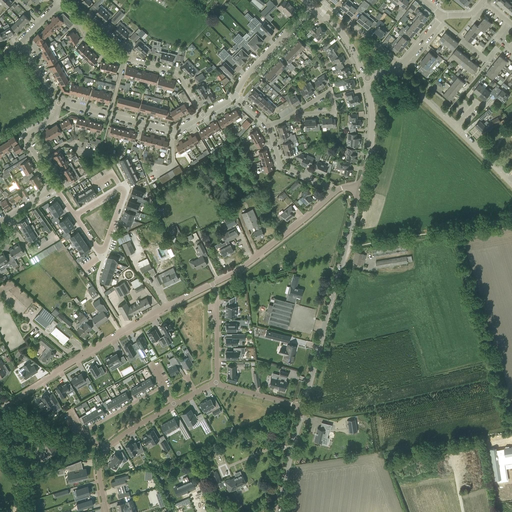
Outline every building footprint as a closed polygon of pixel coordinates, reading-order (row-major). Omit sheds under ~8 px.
[(81,0),(82,1),(80,3),(86,8),(89,4),(92,2),(89,0),(81,0)] [(406,0),(400,0),(398,3),(401,6),(394,18),(397,20),(404,11),(408,5),(406,4),(408,1),(406,0)] [(340,7),(346,12),(351,5),(346,1),(340,7)] [(502,6),(506,10),(511,5),(506,1),(502,6)] [(277,8),(287,17),(294,9),(288,3),(286,4),(283,2),(277,8)] [(351,5),(346,12),(351,16),(357,8),(352,3),(351,5)] [(95,13),(100,17),(105,12),(104,11),(98,6),(96,9),(98,10),(95,13)] [(267,6),(260,13),(265,17),(272,10),(267,6)] [(105,12),(100,17),(105,21),(107,18),(109,20),(113,15),(106,9),(106,10),(105,9),(104,11),(105,12)] [(416,16),(417,17),(417,18),(420,20),(421,21),(423,22),(427,17),(421,13),(422,12),(418,9),(415,12),(417,13),(415,16),(416,16)] [(110,21),(112,23),(122,12),(120,10),(114,16),(110,21)] [(356,20),(362,24),(367,18),(364,16),(366,13),(364,11),(362,14),(360,16),(356,20)] [(122,12),(112,23),(114,25),(124,14),(122,12)] [(23,14),(19,18),(25,24),(27,22),(28,23),(30,21),(23,14)] [(54,16),(52,18),(60,26),(62,25),(61,24),(63,22),(60,19),(58,17),(57,16),(55,18),(54,16)] [(367,18),(362,24),(367,29),(370,25),(373,27),(376,22),(368,16),(367,18)] [(412,21),(413,22),(419,27),(423,22),(417,18),(417,17),(416,16),(412,21)] [(253,18),(250,21),(256,27),(259,25),(269,35),(274,30),(271,27),(271,26),(265,21),(262,24),(261,23),(259,21),(254,17),(253,18)] [(484,17),(481,22),(488,28),(492,23),(484,17)] [(19,18),(15,22),(22,29),(24,27),(23,26),(25,24),(19,18)] [(52,21),(50,23),(56,29),(58,27),(59,28),(59,27),(60,26),(52,18),(51,19),(50,20),(52,21)] [(379,19),(378,20),(376,22),(375,24),(377,26),(374,31),(381,37),(383,35),(385,36),(388,32),(381,27),(384,23),(381,21),(379,19)] [(115,30),(119,34),(126,27),(120,21),(116,26),(117,27),(115,30)] [(250,21),(247,25),(253,31),(256,27),(250,21)] [(22,29),(15,22),(11,27),(17,32),(19,30),(20,31),(22,29)] [(413,22),(409,27),(415,32),(419,27),(413,22)] [(481,22),(477,26),(481,29),(481,30),(484,32),(488,28),(481,22)] [(46,24),(45,25),(54,33),(55,32),(54,31),(56,29),(50,23),(49,24),(47,23),(46,24)] [(474,23),(471,28),(478,34),(481,30),(481,29),(477,26),(474,23)] [(45,28),(43,30),(49,36),(49,35),(51,33),(52,34),(54,33),(45,25),(43,26),(45,28)] [(308,30),(310,31),(318,39),(319,40),(322,37),(321,36),(322,35),(325,32),(320,26),(317,29),(313,25),(308,30)] [(402,27),(399,31),(406,36),(407,34),(411,37),(415,32),(409,27),(407,25),(404,28),(402,27)] [(10,27),(5,30),(9,38),(12,37),(11,36),(14,34),(11,30),(10,27)] [(126,27),(119,34),(124,39),(127,36),(128,37),(132,32),(126,27)] [(471,28),(467,32),(474,38),(478,34),(471,28)] [(137,34),(132,40),(134,42),(137,38),(139,36),(140,37),(141,37),(145,33),(141,29),(141,30),(137,34)] [(5,30),(0,33),(0,32),(0,33),(4,40),(6,38),(7,40),(9,38),(5,30)] [(43,30),(39,34),(43,39),(47,35),(48,37),(50,36),(49,35),(49,36),(43,30)] [(66,36),(68,40),(78,35),(76,33),(74,34),(73,31),(69,34),(66,36)] [(396,40),(398,41),(404,46),(408,41),(404,38),(406,36),(399,31),(397,33),(400,35),(396,40)] [(255,32),(250,36),(259,45),(261,43),(263,40),(255,32)] [(440,39),(444,43),(450,36),(448,34),(445,32),(440,39)] [(474,38),(467,32),(466,34),(464,37),(471,42),(474,38)] [(39,34),(38,33),(37,33),(33,38),(38,43),(40,40),(42,39),(43,40),(43,39),(39,34)] [(238,33),(235,36),(241,42),(244,39),(238,33)] [(382,43),(385,46),(385,45),(386,43),(387,43),(388,42),(388,41),(387,41),(391,36),(389,34),(385,39),(384,41),(383,41),(382,43)] [(78,35),(68,40),(71,45),(74,43),(79,41),(77,39),(79,38),(78,35)] [(235,36),(232,40),(238,46),(241,42),(235,36)] [(250,36),(245,41),(254,50),(257,47),(257,48),(259,45),(250,36)] [(446,44),(448,46),(454,39),(450,36),(444,43),(443,44),(445,45),(446,44)] [(134,48),(138,52),(145,44),(139,39),(135,43),(137,45),(134,48)] [(452,51),(453,50),(459,43),(454,39),(448,46),(451,48),(450,49),(452,51)] [(298,40),(294,44),(301,50),(305,46),(302,44),(298,40)] [(50,46),(48,44),(47,45),(45,41),(39,44),(41,48),(42,50),(49,47),(50,46)] [(404,46),(398,41),(396,44),(393,42),(391,44),(400,51),(404,46)] [(327,55),(329,58),(336,54),(334,51),(338,48),(335,43),(330,46),(327,48),(330,53),(327,55)] [(76,50),(80,53),(87,46),(85,45),(84,46),(82,44),(78,47),(76,50)] [(145,44),(138,52),(143,56),(146,53),(147,54),(149,52),(150,51),(151,49),(145,44)] [(294,44),(291,48),(299,56),(301,55),(299,53),(301,50),(294,44)] [(165,61),(167,55),(168,52),(160,50),(160,49),(161,49),(161,48),(161,47),(161,46),(156,45),(155,48),(154,54),(157,55),(157,54),(159,55),(158,56),(160,56),(159,60),(165,61)] [(80,53),(84,57),(90,51),(87,49),(89,48),(87,46),(80,53)] [(41,54),(42,57),(51,51),(49,47),(42,50),(41,51),(42,52),(43,53),(41,54)] [(240,47),(235,51),(244,60),(247,58),(246,58),(249,55),(240,47)] [(223,48),(220,51),(226,57),(230,54),(223,48)] [(291,48),(287,52),(293,58),(295,56),(297,58),(299,56),(291,48)] [(452,57),(455,59),(461,52),(457,48),(450,57),(452,58),(452,57)] [(46,58),(47,60),(54,56),(51,51),(42,57),(44,59),(46,58)] [(84,57),(88,61),(95,54),(93,52),(92,53),(90,51),(84,57)] [(220,51),(217,54),(223,61),(226,57),(220,51)] [(235,51),(231,56),(240,65),(242,62),(244,60),(235,51)] [(293,58),(287,52),(283,56),(286,59),(289,62),(290,63),(292,61),(291,60),(293,58)] [(429,52),(425,57),(434,65),(437,61),(436,61),(438,59),(441,61),(442,59),(436,54),(434,56),(429,52)] [(457,62),(459,63),(465,55),(461,52),(455,59),(458,61),(457,62)] [(95,54),(88,61),(92,65),(98,59),(95,57),(96,56),(95,54)] [(332,67),(333,70),(335,69),(342,66),(341,63),(345,61),(342,55),(338,58),(336,54),(329,58),(331,61),(334,59),(337,65),(334,66),(332,67)] [(175,62),(176,57),(167,55),(165,61),(171,63),(172,61),(175,62)] [(461,64),(464,66),(470,59),(465,55),(459,63),(460,65),(461,64)] [(54,56),(47,60),(48,62),(46,63),(48,66),(52,64),(57,61),(55,58),(54,56)] [(500,56),(496,60),(504,66),(505,65),(506,65),(505,64),(507,61),(500,56)] [(434,65),(425,57),(420,63),(423,65),(422,66),(418,70),(427,77),(432,71),(430,70),(432,68),(434,65)] [(279,59),(275,63),(282,70),(284,68),(286,70),(288,69),(291,71),(293,69),(289,65),(287,67),(283,63),(279,59)] [(466,69),(467,70),(474,62),(470,59),(464,66),(466,68),(466,69)] [(182,68),(186,72),(193,65),(187,60),(183,64),(184,65),(182,68)] [(496,60),(493,64),(500,70),(502,68),(506,71),(506,70),(507,71),(509,69),(507,67),(506,68),(504,66),(496,60)] [(99,70),(105,71),(107,62),(105,61),(104,63),(101,62),(100,67),(99,70)] [(225,62),(220,67),(226,73),(226,72),(229,75),(234,70),(225,62)] [(474,62),(467,70),(469,72),(470,71),(472,73),(478,66),(476,64),(474,62)] [(52,69),(53,72),(60,67),(58,63),(53,65),(49,68),(50,70),(52,69)] [(275,63),(272,67),(278,73),(282,70),(275,63)] [(493,64),(489,68),(497,75),(499,73),(498,73),(500,70),(493,64)] [(193,65),(186,72),(190,77),(193,74),(195,76),(199,71),(193,65)] [(53,75),(54,77),(63,72),(65,71),(63,66),(60,67),(53,72),(55,74),(53,75)] [(335,69),(333,70),(332,71),(333,74),(337,72),(338,75),(341,74),(343,77),(351,73),(348,67),(343,69),(342,66),(335,69)] [(272,67),(268,71),(274,77),(278,73),(272,67)] [(497,75),(489,68),(486,73),(493,79),(495,76),(496,76),(497,75)] [(274,77),(268,71),(264,75),(267,78),(270,81),(274,77)] [(57,79),(59,81),(66,77),(63,72),(54,77),(55,80),(57,79)] [(317,80),(314,82),(319,90),(325,86),(323,83),(324,82),(327,80),(324,75),(316,79),(317,80)] [(474,91),(479,95),(485,88),(482,86),(484,83),(482,81),(484,78),(482,76),(474,85),(477,87),(474,91)] [(62,86),(69,82),(66,77),(59,81),(60,83),(58,84),(61,90),(63,89),(62,86)] [(454,79),(453,81),(461,87),(465,83),(457,77),(455,80),(454,79)] [(336,86),(337,87),(338,87),(339,87),(341,86),(342,85),(344,89),(355,86),(353,80),(348,81),(347,78),(342,80),(334,83),(334,84),(334,85),(335,85),(336,86)] [(312,90),(314,88),(311,84),(309,81),(301,86),(303,90),(300,91),(302,94),(305,99),(309,96),(308,96),(313,92),(312,90)] [(453,83),(450,86),(458,91),(461,87),(453,81),(452,82),(453,83)] [(196,88),(199,94),(205,90),(206,89),(202,82),(198,85),(199,86),(196,88)] [(74,93),(76,85),(73,84),(73,83),(71,83),(69,92),(64,91),(63,93),(71,95),(72,93),(74,93)] [(446,89),(447,90),(454,96),(458,91),(450,86),(448,88),(447,87),(446,89)] [(490,97),(493,94),(498,88),(496,86),(494,89),(494,88),(492,90),(490,89),(488,91),(485,88),(479,95),(485,99),(488,96),(490,97)] [(248,97),(252,100),(258,93),(260,91),(256,88),(248,97)] [(498,88),(493,94),(499,99),(500,98),(504,102),(507,98),(509,96),(502,90),(501,90),(498,88)] [(205,90),(199,94),(202,99),(206,97),(207,99),(208,100),(209,103),(214,100),(215,99),(216,99),(213,95),(212,92),(208,95),(205,90)] [(454,96),(447,90),(443,94),(451,100),(454,96)] [(252,100),(256,104),(262,97),(265,95),(261,91),(260,91),(258,93),(252,100)] [(353,95),(352,92),(347,93),(345,94),(347,102),(349,102),(350,107),(351,107),(356,105),(355,104),(360,103),(357,96),(353,97),(353,95)] [(286,100),(287,101),(290,105),(292,104),(294,107),(300,102),(296,95),(289,99),(289,98),(287,94),(284,96),(286,100)] [(256,104),(260,107),(266,101),(267,101),(268,99),(268,98),(267,97),(265,99),(262,97),(256,104)] [(260,107),(264,111),(272,102),(268,99),(267,101),(266,101),(260,107)] [(272,102),(264,111),(269,115),(273,110),(277,114),(280,112),(277,107),(272,102)] [(184,103),(179,106),(184,114),(187,113),(187,112),(188,111),(186,107),(185,104),(184,103)] [(179,106),(175,109),(179,117),(181,116),(184,114),(179,106)] [(162,109),(160,117),(161,118),(168,120),(168,117),(166,116),(167,110),(162,109)] [(179,117),(175,109),(170,112),(173,118),(172,118),(170,117),(170,120),(173,121),(178,118),(179,117)] [(236,110),(231,113),(235,119),(237,122),(241,120),(240,117),(238,113),(239,113),(237,110),(236,111),(236,110)] [(228,113),(226,114),(231,122),(235,119),(231,113),(229,114),(228,113)] [(224,117),(222,118),(226,125),(231,122),(226,114),(224,116),(224,117)] [(349,114),(349,119),(349,123),(351,123),(351,128),(355,128),(355,127),(361,127),(361,120),(357,120),(357,114),(349,114)] [(491,121),(493,126),(500,122),(498,117),(491,121)] [(68,118),(64,121),(68,129),(70,128),(69,127),(72,125),(71,123),(68,118)] [(226,125),(222,118),(218,121),(220,125),(222,128),(224,126),(225,127),(227,126),(226,125)] [(322,119),(322,124),(322,127),(329,127),(329,128),(335,127),(335,124),(335,119),(332,119),(332,118),(322,119)] [(316,124),(315,119),(304,120),(305,125),(305,128),(313,127),(313,130),(319,130),(319,129),(319,124),(316,124)] [(241,125),(244,127),(246,129),(251,123),(246,120),(241,125)] [(68,129),(64,121),(60,124),(62,128),(64,130),(66,128),(67,129),(68,129)] [(476,125),(474,126),(477,129),(479,128),(480,129),(479,130),(482,134),(484,135),(485,136),(491,129),(493,127),(491,125),(486,121),(484,123),(483,122),(482,123),(480,121),(476,125)] [(95,131),(96,131),(98,123),(93,122),(91,130),(90,129),(90,131),(91,131),(92,131),(92,130),(95,131)] [(213,122),(211,123),(216,131),(220,128),(216,122),(214,123),(213,122)] [(209,126),(207,127),(212,134),(216,131),(211,123),(209,125),(209,126)] [(42,133),(47,141),(51,138),(61,132),(59,128),(56,124),(49,129),(48,127),(45,129),(46,130),(42,133)] [(277,127),(279,133),(288,130),(291,129),(289,124),(286,124),(285,125),(277,127)] [(207,127),(203,130),(208,137),(209,137),(208,136),(212,134),(207,127)] [(249,134),(252,138),(258,134),(255,129),(253,130),(253,132),(249,134)] [(208,137),(203,130),(199,132),(203,139),(205,137),(206,138),(208,137)] [(287,136),(288,139),(295,137),(294,134),(292,135),(291,133),(289,133),(288,130),(279,133),(280,139),(287,136)] [(350,139),(350,145),(354,146),(359,146),(359,141),(359,139),(360,138),(356,137),(356,134),(351,134),(348,133),(347,139),(350,139)] [(252,138),(254,143),(262,138),(261,136),(260,137),(258,134),(252,138)] [(190,135),(189,136),(194,145),(199,142),(198,139),(195,135),(192,137),(190,135)] [(8,140),(8,141),(11,146),(12,145),(17,142),(14,136),(8,140)] [(189,139),(186,141),(190,147),(194,145),(189,136),(187,137),(189,139)] [(296,146),(294,141),(296,140),(295,137),(288,139),(289,142),(282,144),(284,150),(293,147),(296,146)] [(160,148),(159,151),(165,152),(165,149),(167,149),(168,146),(167,145),(168,142),(164,141),(165,138),(163,138),(160,148)] [(262,138),(254,143),(257,148),(264,144),(263,142),(264,141),(262,138)] [(8,141),(4,143),(9,152),(11,150),(10,149),(13,148),(12,147),(13,147),(12,145),(11,146),(8,141)] [(181,141),(180,142),(185,150),(187,154),(191,151),(189,148),(190,147),(186,141),(183,143),(181,141)] [(185,150),(180,142),(178,142),(179,145),(176,147),(178,150),(177,151),(179,154),(183,151),(185,150)] [(4,143),(0,145),(0,146),(4,153),(7,151),(7,153),(9,152),(4,143)] [(12,147),(13,148),(16,153),(18,152),(22,150),(18,144),(13,147),(12,147)] [(294,153),(295,156),(300,153),(301,152),(300,151),(297,152),(295,152),(293,147),(284,150),(286,155),(294,153)] [(346,156),(345,159),(351,161),(355,162),(356,159),(355,159),(356,155),(354,155),(355,150),(350,149),(347,148),(345,156),(346,156)] [(54,159),(56,161),(63,157),(60,152),(61,151),(60,149),(53,152),(55,155),(52,157),(53,160),(54,159)] [(300,153),(295,156),(297,159),(301,161),(299,164),(306,167),(308,162),(311,163),(314,158),(307,155),(306,157),(303,156),(304,155),(300,153)] [(61,165),(62,167),(69,163),(67,160),(66,161),(63,157),(56,161),(57,163),(56,164),(58,166),(61,165)] [(127,157),(119,161),(121,165),(129,161),(127,157)] [(17,162),(7,168),(9,171),(16,167),(17,166),(19,168),(21,167),(23,169),(32,164),(29,159),(24,162),(22,159),(17,162)] [(319,173),(324,175),(326,171),(329,172),(331,164),(328,162),(327,166),(322,164),(322,163),(317,161),(313,171),(317,172),(318,172),(318,173),(319,173)] [(342,170),(341,174),(351,176),(352,170),(350,169),(351,164),(346,163),(338,161),(337,163),(336,168),(342,170)] [(63,174),(65,176),(72,171),(74,170),(71,165),(70,162),(69,163),(62,167),(64,170),(61,172),(62,174),(63,174)] [(35,169),(32,164),(23,169),(26,174),(30,172),(35,169)] [(263,167),(260,167),(260,168),(262,172),(265,172),(267,171),(272,169),(271,167),(273,166),(272,164),(263,167)] [(72,171),(65,176),(66,178),(65,179),(67,182),(70,180),(71,182),(78,179),(79,178),(74,170),(72,171)] [(29,179),(32,184),(41,179),(38,174),(33,177),(29,179)] [(137,176),(128,180),(130,184),(139,180),(137,176)] [(41,179),(32,184),(33,187),(32,188),(35,192),(42,188),(41,186),(44,184),(41,179)] [(8,187),(12,193),(17,201),(22,198),(17,189),(19,188),(19,187),(17,184),(15,180),(14,181),(12,182),(13,184),(8,187)] [(92,186),(88,189),(93,197),(96,194),(92,186)] [(133,188),(130,194),(138,197),(137,200),(143,202),(145,203),(146,200),(143,199),(145,193),(133,188)] [(300,198),(300,199),(303,202),(304,202),(306,205),(312,199),(309,196),(312,193),(308,188),(301,194),(303,196),(300,198)] [(88,189),(84,191),(89,199),(93,197),(88,189)] [(2,193),(4,196),(6,199),(8,197),(10,200),(12,204),(17,201),(12,193),(9,194),(5,191),(2,192),(2,193)] [(84,191),(81,193),(85,201),(89,199),(84,191)] [(81,193),(77,195),(82,203),(85,201),(81,193)] [(77,195),(73,198),(78,206),(82,203),(77,195)] [(6,199),(4,196),(1,197),(2,199),(0,200),(0,204),(2,208),(4,208),(6,211),(11,207),(8,203),(6,199)] [(128,201),(126,206),(138,211),(140,205),(142,206),(143,202),(137,200),(136,203),(128,201)] [(48,203),(42,206),(44,209),(48,207),(51,212),(60,206),(59,205),(60,205),(57,201),(57,202),(56,201),(50,206),(48,203)] [(280,215),(283,219),(284,218),(287,221),(293,216),(291,213),(295,210),(291,205),(283,212),(280,215)] [(51,212),(49,213),(53,218),(51,219),(53,222),(58,218),(56,215),(63,211),(60,206),(51,212)] [(241,214),(246,224),(248,229),(255,226),(257,231),(254,232),(256,238),(264,235),(261,229),(259,224),(252,209),(241,214)] [(125,211),(123,216),(133,220),(134,221),(136,215),(138,216),(140,213),(133,210),(132,213),(125,211)] [(20,228),(28,223),(31,222),(28,217),(26,214),(23,215),(19,217),(21,221),(17,223),(20,228)] [(58,218),(53,222),(55,225),(57,224),(60,228),(70,221),(71,220),(68,216),(67,217),(67,216),(60,221),(58,218)] [(121,217),(120,221),(121,221),(120,222),(127,224),(124,230),(128,231),(130,225),(131,226),(133,220),(123,216),(122,217),(121,217)] [(227,219),(231,226),(236,224),(233,216),(227,219)] [(70,221),(60,228),(63,233),(61,234),(63,237),(69,233),(67,231),(74,226),(70,221)] [(20,228),(23,233),(33,226),(32,224),(29,226),(28,223),(20,228)] [(172,227),(176,235),(181,233),(177,225),(172,227)] [(23,233),(25,237),(33,232),(32,230),(35,228),(33,226),(23,233)] [(222,245),(216,249),(219,254),(221,253),(223,257),(234,252),(228,240),(238,236),(235,229),(222,235),(225,242),(221,244),(222,245)] [(33,232),(25,237),(28,242),(33,239),(35,242),(38,241),(36,237),(39,236),(36,231),(33,233),(33,232)] [(69,233),(63,237),(65,240),(70,237),(73,242),(81,236),(77,232),(71,236),(69,233)] [(81,236),(73,242),(76,246),(84,241),(81,236)] [(122,244),(127,255),(129,255),(133,253),(135,252),(132,246),(130,240),(125,243),(122,244)] [(84,241),(76,246),(79,250),(87,245),(84,241)] [(372,248),(374,257),(406,252),(405,242),(372,248)] [(18,243),(13,246),(18,255),(21,253),(22,255),(26,252),(22,245),(20,246),(18,243)] [(207,265),(201,254),(205,252),(201,243),(197,245),(198,248),(196,249),(198,253),(196,254),(198,258),(193,261),(192,260),(189,262),(190,263),(192,268),(195,266),(196,269),(202,266),(202,267),(207,265)] [(81,255),(78,258),(80,261),(85,257),(83,254),(90,250),(87,245),(79,250),(78,251),(81,255)] [(14,259),(13,258),(18,255),(13,246),(8,249),(10,252),(7,254),(12,261),(14,259)] [(3,252),(0,254),(0,258),(3,264),(6,263),(6,264),(9,262),(6,257),(3,252)] [(353,262),(357,263),(360,264),(363,265),(365,260),(366,255),(363,254),(355,252),(353,262)] [(109,254),(107,259),(116,263),(118,258),(122,259),(123,256),(118,254),(116,257),(109,254)] [(375,261),(376,268),(407,263),(406,257),(375,261)] [(137,263),(140,268),(142,273),(148,270),(151,277),(156,274),(153,268),(152,268),(149,263),(149,264),(147,258),(137,263)] [(107,259),(105,265),(115,269),(116,269),(118,263),(116,263),(107,259)] [(105,265),(103,270),(112,273),(113,274),(115,269),(105,265)] [(158,275),(154,277),(158,284),(162,282),(164,281),(166,285),(178,279),(176,276),(174,271),(171,273),(170,269),(164,272),(165,275),(160,278),(158,275)] [(102,275),(100,280),(111,284),(113,279),(110,278),(102,275)] [(291,286),(288,294),(292,295),(301,298),(303,290),(296,288),(296,287),(298,277),(293,276),(291,286)] [(113,287),(119,297),(129,291),(124,281),(113,287)] [(89,292),(88,292),(93,298),(98,295),(94,288),(89,292)] [(236,317),(236,306),(234,306),(234,302),(236,302),(236,296),(229,299),(229,306),(226,306),(226,317),(236,317)] [(128,307),(133,315),(150,306),(148,301),(146,297),(128,307)] [(268,321),(268,323),(287,328),(294,303),(275,298),(273,302),(271,312),(266,311),(263,320),(268,321)] [(100,313),(92,318),(94,322),(97,326),(108,319),(105,314),(101,308),(104,306),(99,299),(93,303),(100,313)] [(122,304),(118,307),(125,320),(133,315),(128,307),(126,302),(122,304)] [(34,319),(46,328),(50,332),(60,340),(59,341),(63,344),(65,342),(64,341),(68,337),(69,337),(73,333),(55,317),(43,308),(34,319)] [(51,313),(56,317),(60,321),(68,328),(72,323),(64,317),(65,316),(55,308),(51,313)] [(80,328),(77,330),(83,337),(87,333),(87,334),(89,332),(89,331),(92,329),(86,322),(84,320),(86,318),(82,313),(82,314),(80,311),(78,313),(80,315),(77,318),(83,324),(79,327),(80,328)] [(237,330),(237,323),(244,323),(244,320),(231,320),(231,324),(226,324),(226,326),(225,326),(225,330),(226,330),(229,330),(229,331),(233,331),(233,330),(237,330)] [(173,332),(171,330),(172,329),(172,328),(171,325),(170,325),(170,324),(167,325),(166,323),(162,325),(161,326),(160,326),(165,335),(163,336),(166,342),(170,339),(168,337),(170,336),(170,335),(172,333),(173,332)] [(159,337),(155,330),(153,331),(152,330),(151,331),(150,331),(148,332),(148,333),(147,333),(152,342),(157,339),(158,339),(161,345),(166,342),(163,336),(160,338),(159,337)] [(270,337),(270,338),(283,341),(282,341),(284,335),(271,332),(270,337)] [(245,340),(245,334),(232,334),(232,337),(226,337),(226,339),(225,339),(225,343),(226,343),(226,345),(231,345),(232,345),(237,345),(237,340),(242,340),(245,340)] [(140,348),(137,349),(142,357),(147,355),(143,348),(147,346),(145,341),(146,341),(144,337),(143,338),(142,337),(136,340),(140,348)] [(141,355),(137,349),(134,351),(130,343),(124,347),(130,357),(133,355),(135,358),(141,355)] [(284,349),(283,354),(285,355),(283,360),(292,362),(294,356),(293,356),(296,347),(287,345),(286,349),(284,349)] [(245,354),(245,347),(233,348),(233,351),(226,351),(226,354),(225,354),(225,358),(226,358),(226,359),(238,358),(238,354),(245,354)] [(269,352),(270,349),(263,347),(262,352),(260,351),(259,358),(270,361),(272,353),(269,352)] [(55,354),(52,351),(48,348),(46,350),(45,352),(44,351),(42,354),(43,355),(39,360),(43,363),(44,362),(47,364),(55,354)] [(193,364),(191,361),(193,359),(189,352),(185,354),(187,357),(180,361),(185,369),(193,364)] [(126,362),(123,356),(119,359),(116,354),(110,357),(109,356),(105,359),(107,362),(106,362),(107,363),(109,366),(118,361),(120,365),(126,362)] [(179,365),(174,356),(169,359),(172,366),(167,369),(171,375),(174,374),(180,372),(177,367),(179,365)] [(25,370),(21,372),(26,378),(29,377),(37,372),(32,365),(30,366),(28,363),(23,366),(25,370)] [(95,364),(89,368),(93,375),(99,372),(101,374),(105,372),(101,366),(97,368),(95,364)] [(228,373),(226,380),(236,383),(238,376),(235,375),(235,366),(228,366),(228,373)] [(286,380),(287,377),(288,373),(280,371),(278,380),(271,378),(269,386),(274,387),(273,389),(277,390),(278,389),(285,390),(287,382),(285,381),(285,380),(286,380)] [(71,379),(75,386),(85,381),(87,383),(90,381),(88,377),(84,379),(81,374),(71,379)] [(154,386),(150,378),(145,381),(149,389),(154,386)] [(149,389),(145,381),(140,384),(145,391),(149,389)] [(73,388),(70,383),(67,385),(66,384),(62,386),(60,387),(60,386),(56,389),(61,397),(70,391),(70,390),(73,388)] [(145,391),(140,384),(136,386),(140,394),(145,391)] [(140,394),(136,386),(131,389),(135,397),(140,394)] [(130,400),(125,392),(120,395),(125,403),(130,400)] [(42,400),(38,402),(42,407),(42,409),(46,407),(51,404),(55,411),(59,409),(61,408),(52,393),(48,396),(48,394),(47,394),(45,395),(41,398),(42,400)] [(125,403),(120,395),(116,398),(120,405),(125,403)] [(116,408),(111,400),(110,398),(105,401),(102,402),(106,409),(109,408),(111,411),(116,408)] [(120,405),(116,398),(111,400),(116,408),(120,405)] [(220,407),(215,399),(215,398),(212,400),(211,398),(207,400),(207,399),(199,404),(204,412),(210,409),(214,415),(221,411),(219,407),(220,407)] [(105,414),(101,406),(96,409),(101,417),(105,414)] [(96,419),(91,412),(92,412),(90,409),(85,412),(86,414),(87,414),(91,422),(96,419)] [(101,417),(96,409),(92,412),(91,412),(96,419),(101,417)] [(190,409),(182,414),(184,417),(182,417),(188,427),(197,422),(195,418),(196,417),(194,413),(193,414),(190,409)] [(91,422),(87,414),(86,414),(82,417),(85,422),(86,425),(91,422)] [(174,418),(161,426),(166,433),(178,426),(174,418)] [(204,418),(198,421),(204,431),(210,428),(204,418)] [(349,424),(347,424),(349,433),(357,431),(355,419),(348,420),(348,421),(349,424)] [(183,425),(179,427),(184,436),(188,433),(183,425)] [(317,428),(314,440),(319,442),(321,442),(323,437),(326,437),(329,429),(326,428),(325,430),(320,429),(317,428)] [(158,440),(153,430),(147,434),(142,438),(146,445),(151,442),(152,443),(158,440)] [(49,456),(56,451),(48,439),(41,444),(45,449),(43,451),(43,450),(39,453),(43,460),(47,457),(49,456)] [(170,448),(166,440),(160,443),(163,448),(165,447),(167,450),(170,448)] [(144,451),(140,443),(137,445),(135,442),(132,444),(132,442),(125,446),(130,455),(137,452),(138,454),(144,451)] [(493,449),(488,450),(492,481),(497,481),(497,482),(505,481),(503,465),(511,464),(511,447),(503,449),(493,451),(493,449)] [(116,469),(121,461),(124,463),(127,461),(122,451),(118,453),(120,455),(118,456),(114,453),(112,457),(111,456),(109,459),(110,460),(108,463),(116,469)] [(76,462),(68,466),(68,469),(69,472),(69,473),(69,475),(68,475),(69,475),(69,477),(70,477),(71,481),(75,479),(76,482),(76,480),(80,479),(81,479),(82,480),(82,479),(82,478),(86,477),(85,476),(86,475),(86,474),(86,473),(85,473),(84,470),(80,471),(80,470),(80,469),(80,470),(80,469),(78,469),(76,462)] [(229,479),(224,481),(229,492),(238,488),(237,488),(246,484),(242,474),(230,479),(229,479)] [(123,485),(126,484),(125,481),(129,480),(128,475),(114,479),(115,481),(112,482),(113,485),(112,485),(112,486),(113,486),(113,488),(116,487),(122,485),(123,485)] [(192,480),(174,488),(178,495),(185,492),(195,488),(192,480)] [(76,490),(79,500),(90,496),(89,493),(90,493),(88,486),(76,490)] [(53,494),(55,498),(69,493),(68,489),(53,494)] [(136,511),(132,500),(131,501),(130,497),(125,499),(126,502),(126,504),(124,504),(123,503),(117,505),(118,511),(133,511),(134,511),(133,511),(136,511)] [(91,499),(76,503),(76,504),(78,503),(80,509),(78,510),(88,507),(93,506),(91,499),(92,499),(91,499)]
